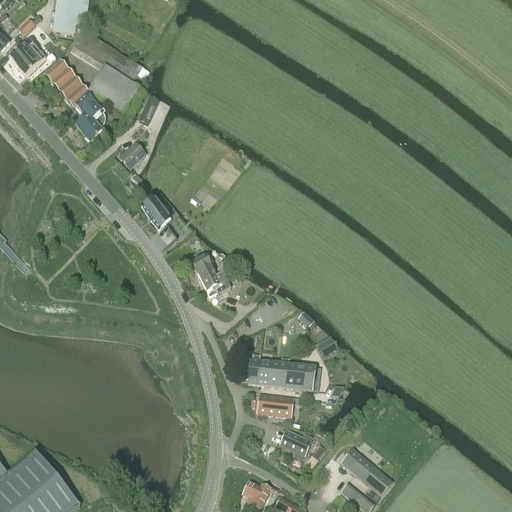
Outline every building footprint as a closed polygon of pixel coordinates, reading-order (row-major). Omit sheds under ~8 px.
[(58,0),(54,35),(74,37),(75,28),(84,29),(85,29),(88,9),(89,1),(88,0),(84,0),(58,0)] [(34,28),(29,23),(19,32),(24,38),(34,28)] [(0,54),(10,45),(0,34),(0,54)] [(88,96),(129,122),(145,96),(142,95),(149,75),(84,35),(73,52),(104,72),(88,96)] [(29,44),(9,63),(25,80),(46,61),(29,44)] [(46,75),(74,108),(76,108),(88,97),(60,63),(46,75)] [(85,120),(76,128),(91,144),(103,134),(93,123),(101,115),(94,107),(87,99),(75,110),(82,118),(82,117),(85,120)] [(148,100),(137,124),(148,129),(159,104),(148,100)] [(134,146),(119,160),(130,172),(145,159),(134,146)] [(130,181),(138,187),(142,183),(134,176),(130,181)] [(144,209),(141,212),(149,222),(149,223),(154,228),(156,227),(160,232),(157,234),(167,249),(172,245),(176,242),(165,228),(169,225),(152,203),(147,207),(144,209)] [(206,258),(192,264),(198,275),(202,284),(214,278),(215,278),(210,268),(211,268),(211,267),(213,266),(208,258),(206,259),(206,258)] [(228,262),(217,267),(221,275),(232,270),(228,262)] [(214,278),(202,284),(210,299),(217,296),(215,290),(220,288),(215,278),(214,278)] [(313,324),(303,314),(297,321),(308,330),(313,324)] [(332,342),(317,351),(322,359),(337,351),(332,342)] [(244,362),(241,386),(256,388),(259,364),(259,359),(253,358),(252,363),(244,362)] [(259,364),(256,388),(285,391),(288,368),(288,363),(281,362),(281,367),(259,364)] [(288,368),(285,391),(311,395),(314,371),(288,368)] [(338,401),(343,391),(336,390),(331,400),(338,401)] [(259,398),(257,416),(290,420),(293,402),(259,398)] [(286,434),(280,448),(304,459),(310,445),(286,434)] [(319,449),(311,459),(317,463),(325,453),(319,449)] [(341,466),(381,500),(392,486),(352,453),(341,466)] [(0,511),(76,511),(79,510),(34,455),(6,478),(0,470),(0,511)] [(256,511),(260,511),(266,501),(269,495),(275,498),(277,493),(271,490),(270,491),(261,487),(260,489),(248,483),(241,497),(249,501),(246,507),(256,511)] [(340,494),(362,511),(370,511),(374,509),(347,487),(340,494)] [(379,500),(370,493),(367,497),(376,504),(379,500)] [(279,511),(300,511),(280,500),(275,509),(279,511)]
